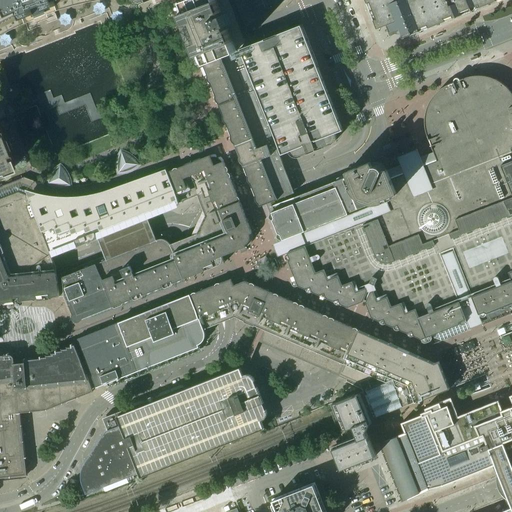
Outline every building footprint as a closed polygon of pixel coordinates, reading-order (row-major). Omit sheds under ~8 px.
[(152,0),(0,0),(0,24),(3,23),(16,16),(19,15),(21,20),(32,15),(32,14),(37,12),(43,10),(43,11),(55,6),(53,2),(56,1),(58,0),(134,0),(136,3),(141,1),(142,4),(152,0)] [(248,46),(240,26),(238,21),(228,25),(224,15),(234,11),(230,0),(186,0),(178,3),(182,13),(181,13),(186,25),(194,43),(193,44),(198,55),(202,64),(248,46)] [(286,0),(285,0),(250,0),(256,12),(266,10),(277,5),(286,0)] [(365,0),(370,11),(369,12),(369,13),(371,12),(374,20),(377,28),(375,28),(376,29),(385,26),(389,36),(401,32),(404,40),(405,39),(404,38),(420,31),(420,33),(422,33),(421,31),(436,25),(437,26),(438,26),(438,24),(453,18),(454,19),(455,18),(462,15),(470,11),(471,13),(472,13),(472,11),(487,5),(488,6),(489,6),(488,4),(499,0),(365,0)] [(339,121),(317,67),(301,26),(278,35),(277,35),(254,44),(250,45),(248,46),(202,64),(202,65),(203,65),(203,66),(219,106),(235,146),(243,167),(251,187),(255,197),(259,207),(267,204),(294,193),(288,179),(279,155),(289,151),(292,156),(294,157),(300,157),(330,145),(331,144),(335,141),(335,133),(342,130),(342,129),(339,121)] [(306,193),(295,197),(292,198),(291,199),(275,205),(269,207),(269,208),(270,210),(271,213),(269,214),(280,241),(281,240),(286,238),(295,235),(300,248),(296,250),(287,253),(289,258),(288,261),(294,276),(298,286),(306,289),(310,287),(312,292),(320,295),(324,293),(326,298),(334,301),(338,300),(340,304),(348,308),(363,301),(363,300),(366,301),(365,302),(371,318),(379,321),(383,319),(385,324),(393,327),(398,325),(399,330),(407,333),(411,331),(413,336),(421,339),(431,336),(446,329),(453,326),(459,324),(460,321),(465,319),(479,314),(484,312),(486,313),(479,316),(480,317),(483,325),(510,314),(507,306),(507,305),(511,303),(511,94),(509,91),(505,86),(500,82),(494,79),(488,77),(482,76),(476,76),(469,77),(463,79),(459,80),(459,79),(453,81),(454,82),(450,84),(444,87),(439,90),(434,95),(431,100),(428,105),(426,111),(424,118),(424,124),(425,130),(427,136),(434,153),(416,160),(419,168),(409,172),(406,164),(388,171),(388,170),(383,172),(382,170),(373,167),(371,162),(369,162),(348,171),(346,171),(348,176),(306,193)] [(6,155),(0,139),(0,176),(10,172),(9,171),(10,171),(6,160),(8,160),(6,155)] [(0,303),(1,303),(2,303),(3,303),(5,304),(6,302),(20,301),(22,302),(23,301),(27,300),(44,298),(50,298),(52,299),(53,297),(59,297),(59,296),(59,295),(58,284),(57,279),(57,276),(56,268),(56,266),(51,254),(67,247),(77,243),(78,246),(85,243),(84,241),(88,240),(88,239),(97,235),(120,226),(147,216),(180,203),(197,196),(202,208),(203,211),(191,236),(182,240),(170,244),(169,243),(168,242),(168,241),(166,240),(164,239),(163,239),(162,239),(160,239),(158,239),(157,240),(106,260),(82,270),(77,272),(74,273),(69,275),(62,277),(62,282),(63,292),(64,295),(64,296),(68,306),(69,306),(72,315),(71,316),(71,318),(72,319),(72,321),(74,322),(75,323),(81,338),(79,338),(78,339),(79,342),(87,361),(87,362),(94,381),(95,383),(97,387),(138,371),(148,367),(199,347),(198,344),(200,343),(202,342),(203,341),(204,339),(205,337),(205,335),(205,333),(204,331),(204,330),(235,317),(242,320),(244,321),(243,322),(254,327),(254,326),(255,326),(259,328),(260,328),(264,330),(261,335),(259,341),(289,354),(320,367),(327,370),(358,384),(384,373),(386,372),(398,378),(366,391),(376,417),(403,407),(422,399),(426,398),(437,394),(449,389),(444,376),(444,374),(439,361),(436,362),(434,363),(422,358),(419,357),(270,292),(248,283),(248,280),(245,279),(242,278),(236,280),(232,282),(231,279),(225,281),(190,295),(184,279),(224,263),(225,263),(228,262),(234,259),(231,254),(231,253),(246,247),(248,246),(249,245),(250,245),(251,244),(251,243),(252,241),(252,239),(253,237),(253,235),(252,233),(251,230),(248,222),(244,212),(224,163),(224,161),(223,160),(223,159),(222,159),(222,158),(221,157),(220,157),(218,158),(216,157),(215,155),(214,155),(213,155),(212,155),(211,155),(210,155),(177,168),(173,170),(168,172),(162,157),(139,166),(138,165),(139,164),(140,164),(137,161),(136,160),(133,158),(133,157),(132,157),(130,155),(129,155),(127,154),(126,153),(125,153),(122,151),(120,154),(119,158),(119,159),(118,161),(118,163),(118,165),(118,168),(118,169),(119,173),(119,174),(108,178),(104,180),(101,181),(97,182),(93,183),(89,184),(85,184),(82,185),(78,185),(74,186),(70,186),(70,185),(70,183),(70,182),(70,181),(69,180),(69,179),(69,178),(68,176),(67,174),(66,172),(65,171),(65,170),(64,169),(63,168),(62,167),(61,166),(60,166),(59,167),(58,168),(57,169),(56,169),(55,171),(54,172),(53,173),(53,174),(52,174),(51,176),(51,177),(50,180),(49,183),(49,184),(45,183),(42,183),(39,182),(36,181),(32,180),(29,179),(27,178),(24,177),(21,178),(28,196),(18,192),(0,199),(0,303)] [(147,216),(97,235),(102,248),(106,260),(157,240),(152,229),(147,216)] [(0,478),(28,476),(27,468),(31,463),(25,458),(20,413),(46,410),(47,410),(93,392),(75,345),(71,345),(71,346),(66,347),(67,348),(61,349),(61,350),(56,351),(56,352),(51,353),(51,354),(46,355),(46,356),(40,357),(40,358),(25,359),(14,360),(14,358),(13,356),(10,355),(0,355),(0,478)] [(261,421),(265,418),(266,417),(266,416),(266,411),(256,386),(254,379),(245,374),(243,375),(240,368),(185,389),(184,386),(183,386),(180,385),(159,394),(158,396),(153,398),(152,398),(148,400),(143,402),(140,401),(122,408),(121,411),(103,418),(108,431),(106,435),(86,464),(84,468),(83,472),(82,477),(83,481),(84,486),(87,493),(87,494),(139,473),(141,477),(263,429),(260,422),(261,421)] [(372,429),(369,421),(358,393),(330,404),(341,431),(353,427),(357,436),(358,435),(359,438),(332,448),(341,469),(376,456),(368,435),(370,434),(372,429)] [(511,511),(511,394),(510,396),(511,400),(511,410),(509,412),(507,413),(505,410),(502,410),(498,400),(461,415),(457,413),(451,398),(426,408),(428,413),(401,423),(405,433),(378,444),(401,502),(427,489),(429,491),(441,486),(492,466),(494,473),(495,475),(496,478),(496,482),(498,487),(501,494),(504,497),(505,499),(508,509),(504,510),(499,511),(511,511)] [(324,511),(325,511),(324,510),(320,499),(320,497),(319,497),(316,491),(313,492),(308,490),(307,487),(301,489),(300,488),(299,490),(288,494),(286,494),(286,495),(273,500),(277,511),(324,511)]
